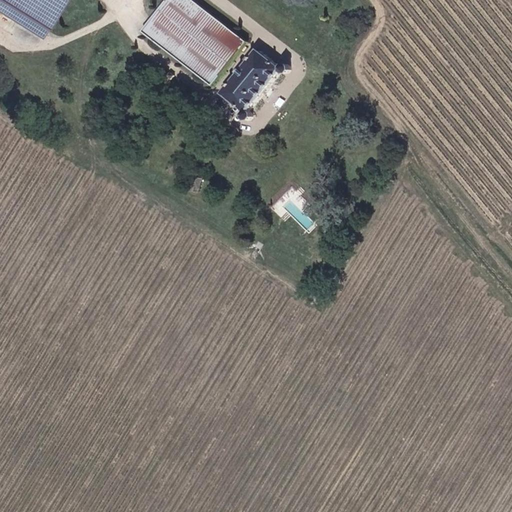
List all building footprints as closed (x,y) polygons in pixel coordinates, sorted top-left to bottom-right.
[(41,11),(47,0),(30,0),(29,3),(41,11)] [(217,84),(251,41),(199,0),(168,0),(146,28),(217,84)] [(260,48),(224,93),(247,112),(246,114),(246,117),(246,118),(249,121),(254,120),(254,119),(255,117),(256,115),(255,113),(253,111),(284,71),(290,73),(293,70),(293,65),(289,61),(285,66),(260,48)] [(173,74),(162,88),(166,91),(177,77),(173,74)] [(194,179),(191,192),(199,194),(203,181),(194,179)]
